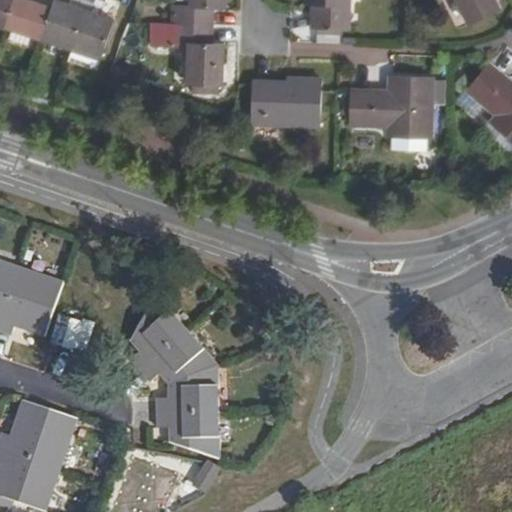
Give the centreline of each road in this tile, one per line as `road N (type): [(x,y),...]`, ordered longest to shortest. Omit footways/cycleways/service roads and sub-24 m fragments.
road 1 (residential): [(0,149),(290,247)]
road 2 (residential): [(290,247),(324,269),(375,284),(411,283),(453,267),(501,230)]
road 3 (residential): [(501,230),(393,251),(290,247)]
road 4 (unclassified): [(386,389),(336,466),(258,511)]
